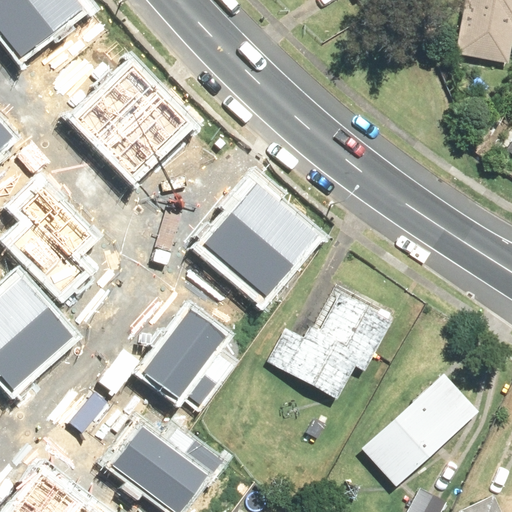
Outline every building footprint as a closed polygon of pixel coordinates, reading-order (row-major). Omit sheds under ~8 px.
[(63,0),(0,0),(0,43),(14,63),(76,16),(63,0)] [(511,0),(462,0),(453,54),(508,64),(511,40),(511,0)] [(128,73),(70,125),(125,185),(182,134),(128,73)] [(511,136),(503,150),(511,156),(511,136)] [(33,232),(12,251),(55,299),(78,279),(66,266),(90,245),(36,185),(11,207),(33,232)] [(238,190),(191,251),(256,301),(303,240),(238,190)] [(6,284),(0,290),(0,384),(9,393),(62,340),(6,284)] [(284,325),(266,359),(336,394),(353,361),(367,368),(392,317),(340,291),(322,328),(311,323),(304,335),(284,325)] [(165,338),(138,375),(175,403),(188,386),(198,394),(238,339),(180,296),(155,330),(165,338)] [(445,367),(360,445),(394,482),(479,404),(445,367)] [(115,450),(104,464),(170,511),(184,511),(221,462),(172,425),(165,435),(123,405),(98,438),(115,450)] [(90,511),(41,474),(11,511),(90,511)] [(444,511),(449,503),(420,489),(408,511),(444,511)] [(504,511),(494,491),(457,508),(458,511),(504,511)]
